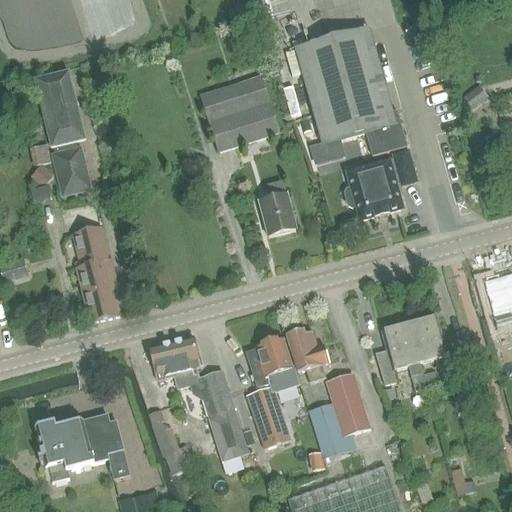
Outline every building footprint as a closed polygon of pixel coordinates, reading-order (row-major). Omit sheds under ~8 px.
[(320,150),(366,138),(372,160),(407,150),(397,114),(390,116),(368,33),(294,53),(320,150)] [(37,84),(53,151),(54,151),(56,159),(54,160),(63,198),(90,192),(81,154),(78,154),(76,146),(84,144),(68,77),(37,84)] [(269,109),(260,80),(200,99),(209,128),(219,157),(278,138),(269,109)] [(460,102),(468,114),(488,99),(480,88),(460,102)] [(417,186),(416,185),(408,155),(393,159),(394,163),(347,177),(351,191),(347,193),(345,197),(348,209),(352,211),(356,210),(360,224),(375,220),(375,222),(388,219),(388,216),(402,212),(395,186),(400,184),(401,190),(417,186)] [(266,189),(270,202),(258,205),(267,241),(296,234),(287,198),(284,199),(281,186),(266,189)] [(31,194),(34,206),(49,202),(46,191),(31,194)] [(125,318),(111,263),(109,264),(101,231),(72,238),(80,271),(74,272),(88,327),(125,318)] [(28,280),(23,263),(0,269),(0,271),(5,291),(13,288),(12,285),(28,280)] [(511,276),(498,281),(497,278),(484,282),(485,284),(482,285),(495,331),(511,325),(511,276)] [(425,321),(409,325),(420,367),(447,360),(437,321),(426,324),(425,321)] [(409,370),(420,367),(409,325),(392,330),(393,332),(382,335),(387,354),(376,357),(385,389),(396,386),(393,374),(409,370)] [(324,349),(318,351),(313,335),(306,338),(304,333),(286,339),(298,376),(306,374),(310,386),(326,381),(322,369),(330,366),(324,349)] [(460,368),(472,365),(463,334),(451,337),(460,368)] [(193,340),(150,351),(157,381),(174,377),(178,392),(190,389),(192,397),(202,403),(210,401),(204,380),(198,382),(196,372),(200,371),(193,340)] [(257,353),(246,356),(257,392),(269,387),(271,390),(247,399),(265,453),(277,449),(291,444),(275,396),(298,388),(292,371),(283,342),(278,344),(278,342),(261,347),(262,349),(256,351),(257,353)] [(420,367),(409,370),(412,381),(415,395),(426,392),(423,378),(420,367)] [(223,374),(204,380),(210,401),(215,418),(207,421),(221,466),(250,458),(247,451),(235,412),(223,374)] [(434,375),(423,378),(426,392),(438,389),(434,375)] [(309,414),(322,455),(324,462),(357,452),(352,438),(370,432),(353,376),(326,385),(333,407),(309,414)] [(194,400),(170,408),(179,437),(204,429),(194,400)] [(112,484),(130,479),(123,454),(124,454),(117,425),(109,427),(107,419),(83,425),(94,467),(107,464),(112,484)] [(94,467),(83,425),(83,424),(56,431),(55,425),(35,430),(41,453),(38,454),(42,469),(45,468),(46,472),(48,472),(52,486),(69,482),(68,474),(94,467)] [(166,458),(172,475),(185,471),(180,454),(166,458)] [(274,477),(304,465),(300,454),(269,466),(274,477)] [(289,503),(292,511),(399,511),(386,470),(289,503)] [(461,471),(452,474),(457,496),(474,492),(472,483),(464,485),(461,471)] [(151,511),(148,498),(134,502),(136,511),(151,511)] [(136,511),(134,502),(119,505),(121,511),(136,511)]
